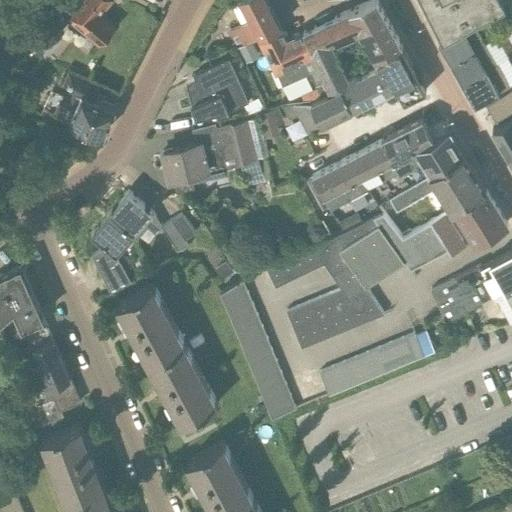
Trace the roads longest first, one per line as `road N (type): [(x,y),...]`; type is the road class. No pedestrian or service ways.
road 1 (residential): [(164,511),(30,208)]
road 2 (residential): [(30,208),(89,182),(125,129),(189,0)]
road 3 (residential): [(400,0),(511,193)]
